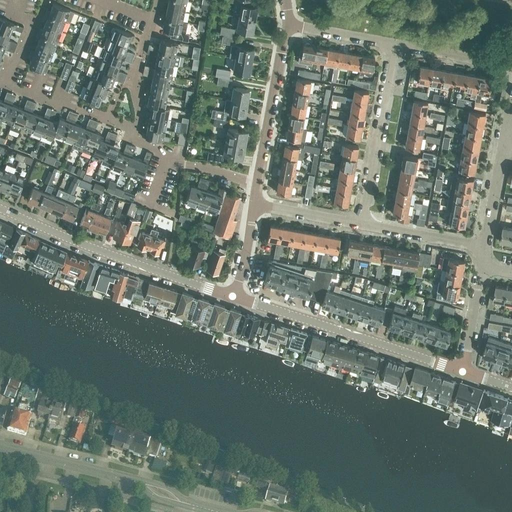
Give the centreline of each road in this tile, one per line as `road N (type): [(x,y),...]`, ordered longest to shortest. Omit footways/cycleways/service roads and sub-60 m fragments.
road 1 (tertiary): [(234,296),(0,208)]
road 2 (tertiary): [(464,371),(234,296)]
road 3 (secondary): [(214,511),(137,481),(0,446)]
road 4 (residential): [(360,223),(393,46)]
road 5 (residential): [(257,182),(289,25)]
road 6 (residential): [(129,128),(1,82)]
road 7 (residential): [(129,128),(137,111),(133,82),(158,0)]
road 8 (residential): [(486,245),(360,223)]
road 9 (residential): [(393,46),(511,68)]
